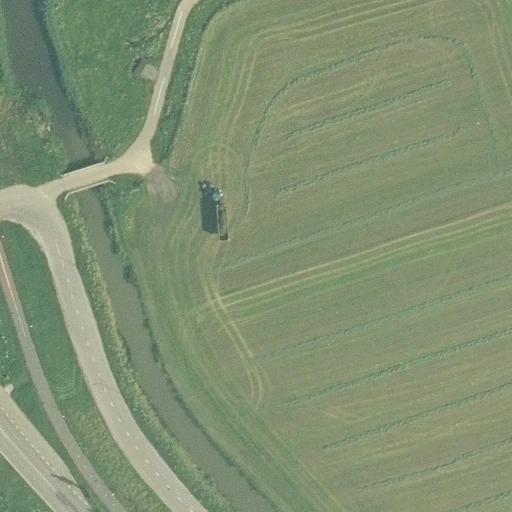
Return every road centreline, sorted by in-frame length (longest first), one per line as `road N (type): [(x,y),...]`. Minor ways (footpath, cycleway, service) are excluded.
road 1 (unclassified): [(190,511),(131,441),(103,387),(48,223),(34,204)]
road 2 (unclassified): [(153,118),(123,163),(62,184),(34,204)]
